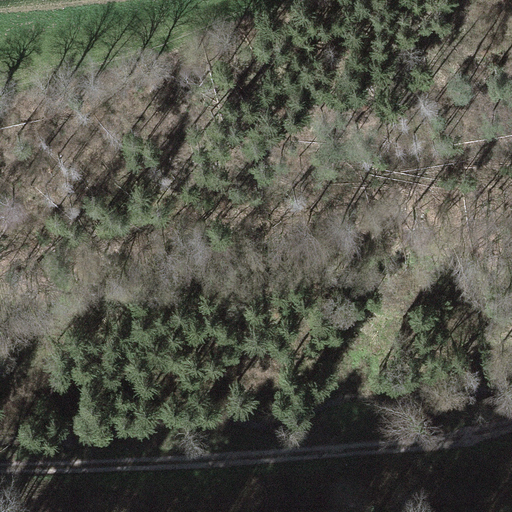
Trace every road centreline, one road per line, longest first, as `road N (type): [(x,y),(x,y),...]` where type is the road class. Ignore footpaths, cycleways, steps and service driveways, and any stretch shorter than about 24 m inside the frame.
road 1 (track): [(511,419),(460,439),(342,451),(0,467)]
road 2 (track): [(295,0),(183,47),(0,100)]
